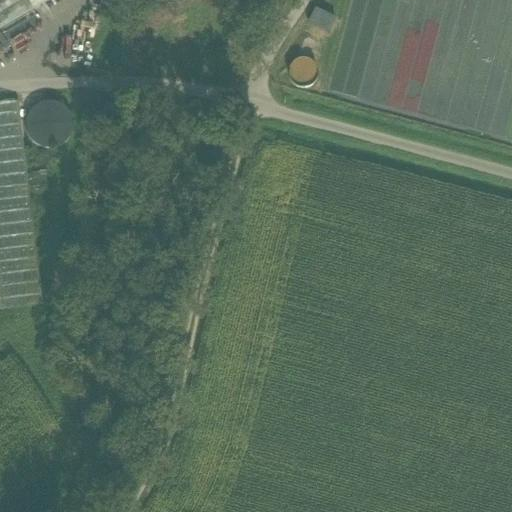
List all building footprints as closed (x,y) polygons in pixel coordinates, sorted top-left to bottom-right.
[(0,0),(0,31),(53,0),(0,0)] [(337,20),(315,10),(308,23),(330,34),(337,20)] [(34,17),(3,35),(8,43),(38,25),(34,17)] [(299,89),(303,90),(309,89),(313,86),(316,82),(318,77),(318,71),(315,67),(311,63),(307,61),(301,61),(296,62),(292,65),(289,69),(288,74),(288,80),(291,83),(293,87),(299,89)] [(26,120),(26,129),(29,138),(35,145),(43,150),(52,150),(61,147),(69,141),(73,133),(74,124),(71,115),(65,107),(56,103),(47,102),(38,105),(31,111),(26,120)] [(0,312),(42,308),(18,103),(0,105),(0,312)]
